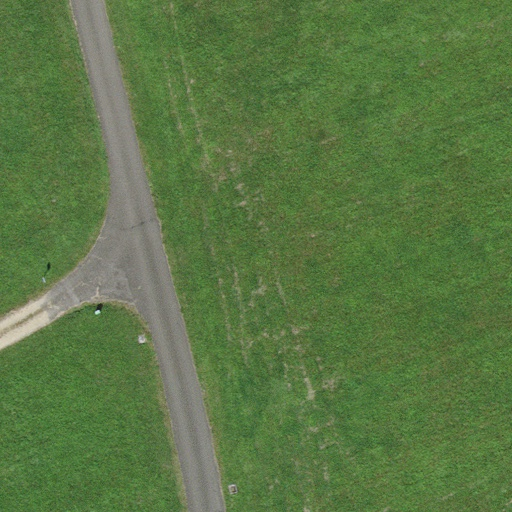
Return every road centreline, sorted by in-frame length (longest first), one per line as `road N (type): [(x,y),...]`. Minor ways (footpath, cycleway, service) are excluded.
road 1 (track): [(201,511),(201,476),(140,269),(82,0)]
road 2 (track): [(140,269),(0,341)]
